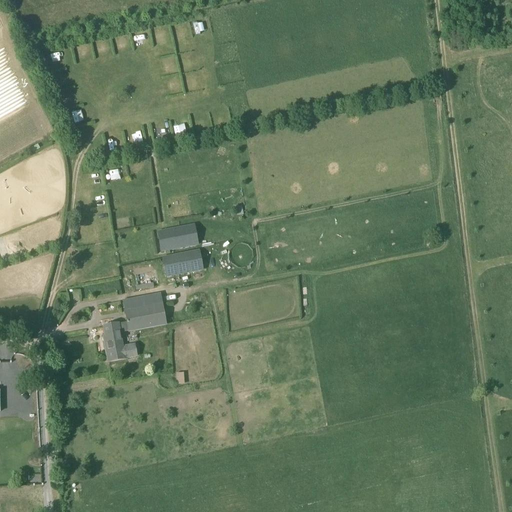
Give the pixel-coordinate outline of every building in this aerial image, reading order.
[(203,78),(205,87),(215,84),(214,76),(203,78)] [(206,119),(199,121),(201,130),(208,128),(206,119)] [(159,131),(159,140),(169,139),(168,130),(159,131)] [(128,228),(130,218),(118,215),(116,225),(128,228)] [(194,227),(158,234),(161,252),(197,245),(194,227)] [(166,277),(202,270),(199,252),(163,259),(166,277)] [(125,312),(127,323),(103,327),(106,341),(104,341),(108,363),(127,360),(127,359),(134,358),(132,346),(123,347),(120,333),(129,332),(165,325),(161,305),(125,312)]
